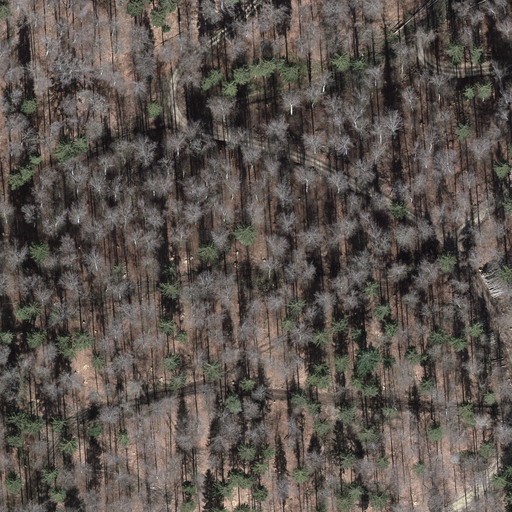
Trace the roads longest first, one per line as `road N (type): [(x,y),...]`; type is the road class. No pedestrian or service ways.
road 1 (track): [(11,407),(194,391),(361,310),(445,246)]
road 2 (track): [(260,0),(187,59),(169,83),(169,112),(190,129),(282,151),(369,189),(445,246)]
road 3 (track): [(511,410),(194,391)]
road 4 (track): [(463,0),(418,31),(420,50),(448,70),(511,68)]
road 5 (track): [(445,246),(482,293),(511,362)]
